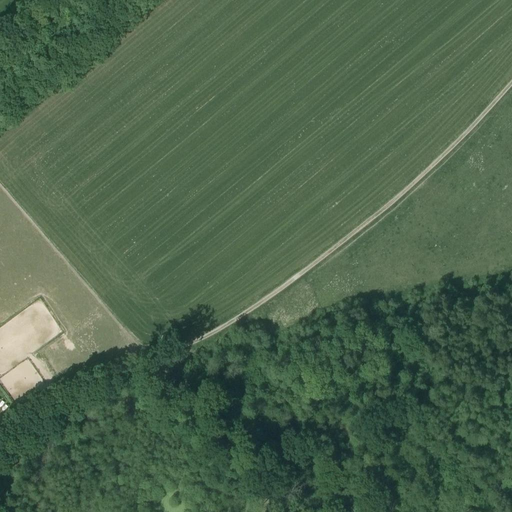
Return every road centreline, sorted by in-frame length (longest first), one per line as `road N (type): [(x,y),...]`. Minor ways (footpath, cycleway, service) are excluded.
road 1 (track): [(153,358),(251,308),(378,213),(511,81)]
road 2 (track): [(0,433),(54,394),(153,358)]
road 3 (secondary): [(0,83),(100,0)]
